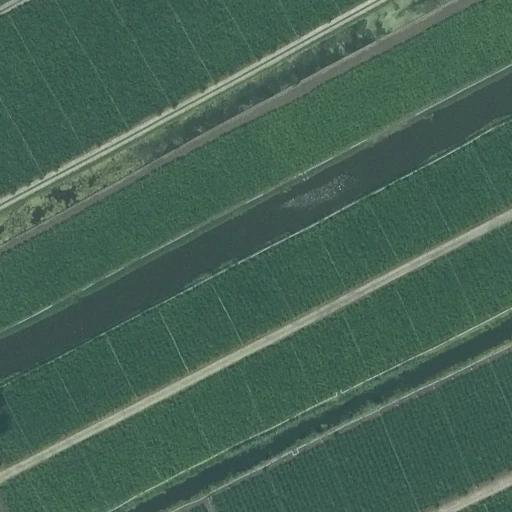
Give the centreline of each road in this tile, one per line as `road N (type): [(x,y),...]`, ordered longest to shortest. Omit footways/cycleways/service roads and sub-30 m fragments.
road 1 (track): [(0,476),(511,216)]
road 2 (track): [(0,205),(378,0)]
